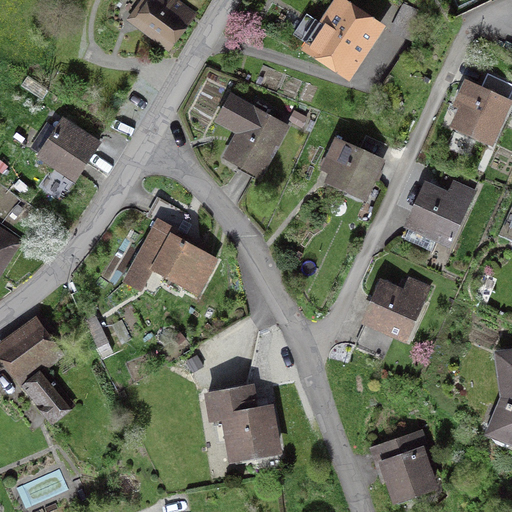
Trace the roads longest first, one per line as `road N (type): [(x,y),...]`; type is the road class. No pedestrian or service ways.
road 1 (residential): [(308,360),(352,284),(466,32),(511,2)]
road 2 (residential): [(150,137),(231,220),(308,360)]
road 3 (residential): [(0,315),(60,263),(150,137)]
road 4 (residential): [(308,360),(363,511)]
road 5 (residential): [(150,137),(228,0)]
